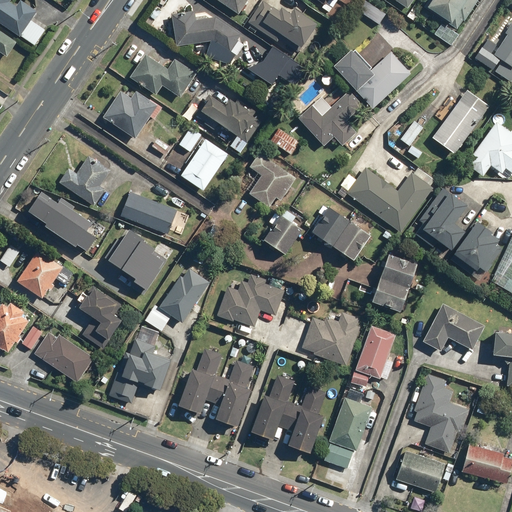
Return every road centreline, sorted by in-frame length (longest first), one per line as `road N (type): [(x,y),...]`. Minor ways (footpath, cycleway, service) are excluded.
road 1 (secondary): [(26,409),(306,511)]
road 2 (secondary): [(113,0),(0,165)]
